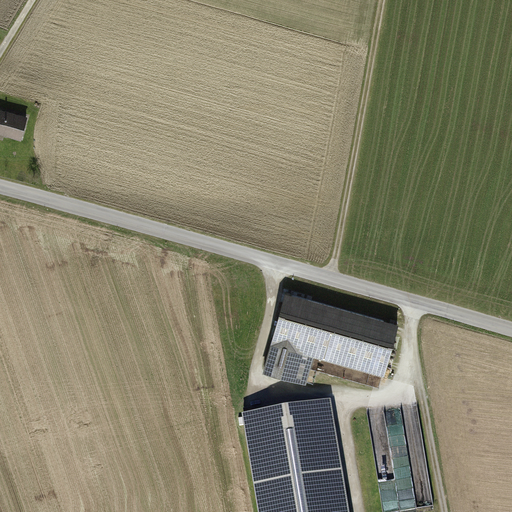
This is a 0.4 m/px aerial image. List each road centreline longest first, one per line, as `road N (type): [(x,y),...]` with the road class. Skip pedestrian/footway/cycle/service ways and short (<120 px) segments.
road 1 (tertiary): [(0,188),(511,327)]
road 2 (track): [(418,300),(423,383),(384,395),(290,391),(263,382),(254,365),(281,265)]
road 3 (track): [(331,279),(385,0)]
road 4 (track): [(423,383),(448,511)]
